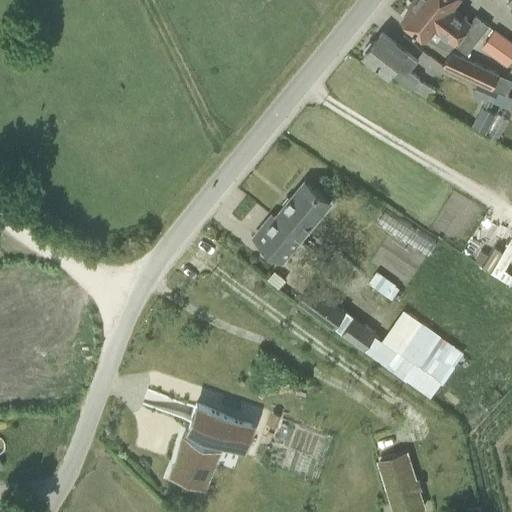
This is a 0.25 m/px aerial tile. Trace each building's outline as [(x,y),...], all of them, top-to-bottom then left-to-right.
[(462,32),(422,0),(413,0),(410,4),(412,6),(402,18),(426,37),(434,27),(466,53),(476,41),(462,32)] [(456,0),(422,0),(462,32),(476,41),(489,25),(475,14),(470,21),(451,6),(456,0)] [(511,59),(511,41),(494,28),(480,47),(507,66),(511,59)] [(409,70),(417,60),(397,44),(382,32),(374,42),(370,40),(364,48),(366,51),(364,54),(380,66),(389,74),(392,71),(412,86),(419,78),(409,70)] [(442,64),(467,76),(493,88),(499,74),(452,51),(442,64)] [(485,131),(494,113),(480,107),(472,125),(485,131)] [(272,214),(254,236),(269,249),(282,259),(291,249),(305,232),(330,202),(320,193),(304,181),(275,217),(272,214)] [(206,237),(166,280),(192,303),(232,261),(206,237)] [(377,270),(369,282),(388,296),(392,298),(400,287),(396,285),(391,281),(377,270)] [(377,332),(345,309),(311,284),(298,302),(385,365),(417,319),(403,309),(382,339),(376,335),(377,332)] [(183,435),(172,468),(205,480),(219,438),(230,442),(241,446),(250,421),(195,402),(186,427),(188,427),(189,428),(186,436),(183,435)] [(405,453),(379,461),(395,511),(403,511),(422,506),(405,453)]
